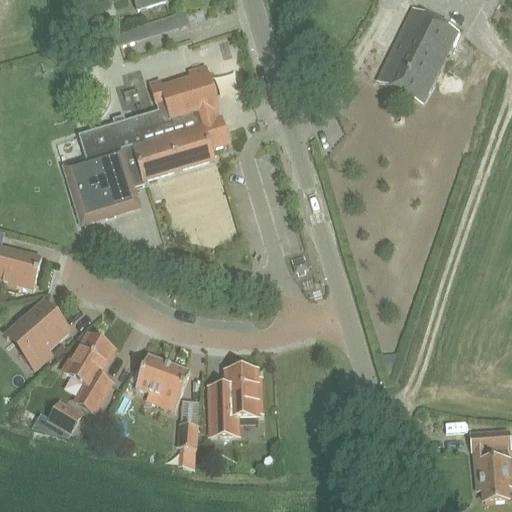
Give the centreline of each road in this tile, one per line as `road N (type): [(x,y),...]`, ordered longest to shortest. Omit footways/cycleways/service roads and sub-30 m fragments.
road 1 (unclassified): [(393,511),(389,464),(356,345),(251,0)]
road 2 (track): [(389,464),(511,97)]
